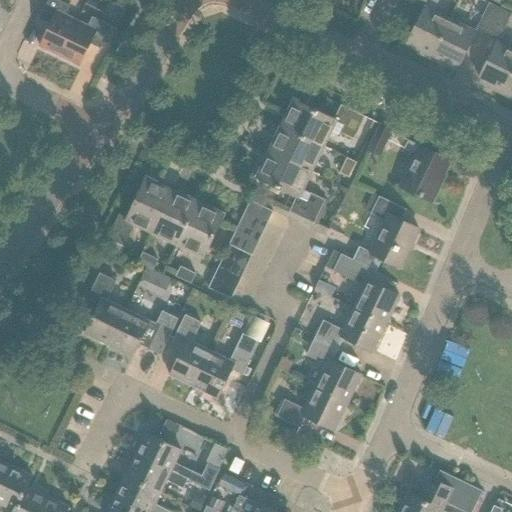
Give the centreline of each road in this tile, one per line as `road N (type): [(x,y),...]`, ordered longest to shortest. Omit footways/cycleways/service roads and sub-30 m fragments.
road 1 (residential): [(303,224),(265,303),(289,315),(234,440)]
road 2 (residential): [(234,440),(126,386),(82,474)]
road 3 (tertiary): [(0,281),(106,134)]
road 4 (residential): [(388,432),(457,265)]
road 5 (residential): [(511,133),(357,58)]
road 6 (tertiary): [(106,134),(189,0)]
road 7 (residential): [(388,432),(511,492)]
road 8 (residential): [(457,265),(511,140)]
road 9 (residential): [(355,499),(234,440)]
road 10 (residential): [(357,58),(242,0)]
